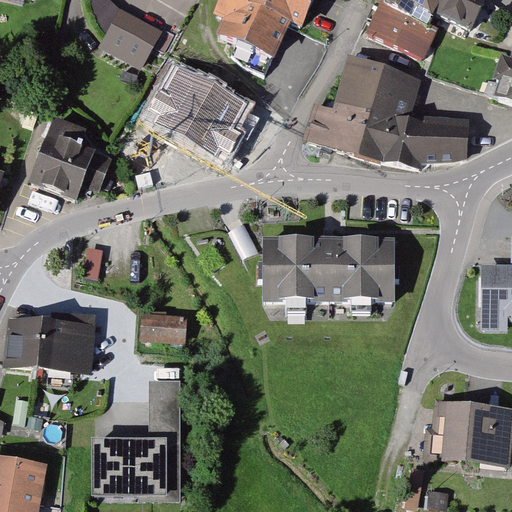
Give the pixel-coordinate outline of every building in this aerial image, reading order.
[(227,0),(218,22),(230,27),(222,45),(278,69),(293,36),(303,40),(320,0),(227,0)] [(434,21),(435,19),(443,0),(384,0),(381,7),(399,16),(411,21),(413,23),(429,30),(434,21)] [(443,0),(435,19),(472,36),(488,0),(443,0)] [(399,16),(381,7),(366,38),(424,66),(439,35),(429,30),(413,23),(411,21),(399,16)] [(163,37),(122,19),(104,59),(145,77),(163,37)] [(189,62),(175,91),(157,82),(136,125),(238,175),(256,139),(241,132),(257,101),(226,86),(228,81),(189,62)] [(421,85),(349,63),(334,117),(316,112),(304,148),(383,173),(422,175),(423,167),(468,165),(468,121),(413,120),(421,85)] [(495,88),(490,86),(485,103),(511,112),(511,67),(503,65),(495,88)] [(88,140),(55,129),(33,191),(77,207),(84,187),(101,193),(112,163),(84,153),(88,140)] [(511,269),(482,269),(481,334),(508,334),(508,322),(511,322),(511,238),(511,239),(511,269)] [(395,240),(263,242),(264,306),(396,305),(395,240)] [(102,281),(108,256),(92,252),(86,278),(102,281)] [(188,325),(145,324),(144,344),(188,345),(188,325)] [(94,332),(12,326),(9,372),(90,378),(94,332)] [(153,446),(94,445),(94,504),(182,505),(182,387),(154,387),(153,446)] [(469,405),(436,402),(433,433),(426,432),(423,464),(511,472),(511,456),(511,413),(469,409),(469,405)] [(40,511),(47,471),(0,464),(0,511),(40,511)]
